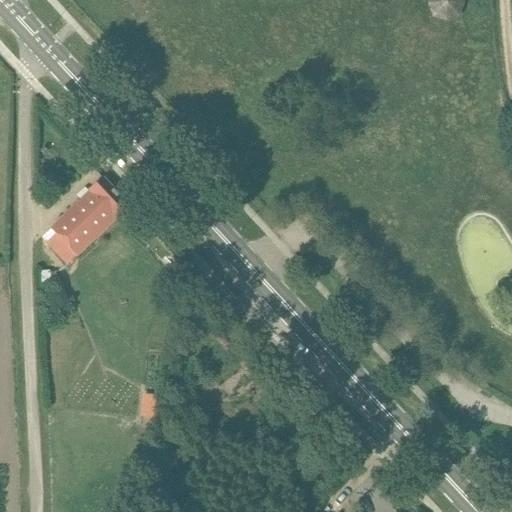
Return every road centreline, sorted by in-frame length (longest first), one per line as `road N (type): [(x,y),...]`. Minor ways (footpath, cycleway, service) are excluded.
road 1 (primary): [(484,511),(242,235),(56,50)]
road 2 (unclassified): [(36,511),(23,102),(30,76),(56,50)]
